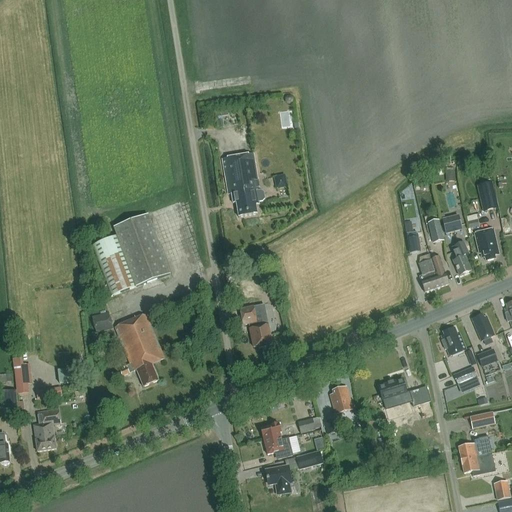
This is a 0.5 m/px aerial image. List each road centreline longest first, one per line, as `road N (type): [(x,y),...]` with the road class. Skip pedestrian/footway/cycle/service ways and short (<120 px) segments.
road 1 (unclassified): [(238,398),(170,0)]
road 2 (secondary): [(0,500),(214,408)]
road 3 (secondary): [(238,398),(422,320)]
road 4 (residential): [(459,511),(422,320)]
